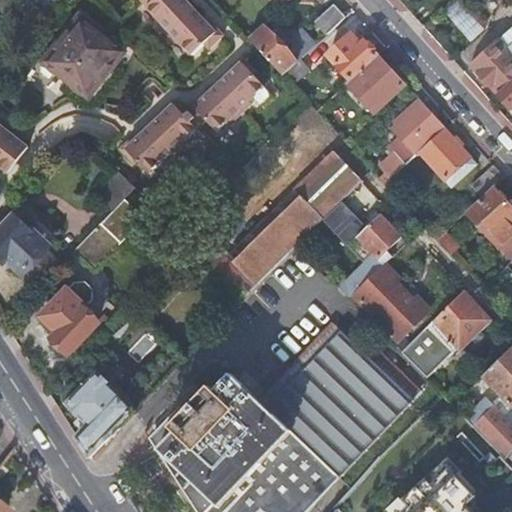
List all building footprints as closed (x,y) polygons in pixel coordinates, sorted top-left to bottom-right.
[(61,1),(60,0),(20,0),(15,8),(46,32),(54,22),(48,18),(61,1)] [(135,0),(138,3),(144,3),(159,19),(159,25),(176,44),(182,44),(194,56),(206,45),(211,50),(226,36),(214,24),(211,26),(206,21),(188,2),(186,0),(135,0)] [(327,36),(346,18),(335,5),(315,22),(327,36)] [(107,41),(80,20),(45,63),(88,97),(111,68),(113,70),(126,53),(108,39),(107,41)] [(249,39),(257,48),(283,76),(284,75),(301,59),(308,53),(303,47),(297,52),(292,57),(263,26),(249,39)] [(328,56),(351,81),(379,57),(367,44),(356,31),(328,56)] [(484,80),(497,96),(511,82),(511,46),(507,51),(498,40),(470,66),(484,80)] [(145,152),(157,164),(169,153),(175,153),(193,136),(193,131),(210,115),(222,128),(234,117),(240,117),(258,100),(258,95),(268,86),(258,75),(241,57),(232,66),(235,69),(230,74),(212,90),(207,95),(204,92),(191,103),(189,107),(178,94),(168,103),(171,106),(166,111),(149,127),(143,131),(141,129),(131,137),(134,141),(145,152)] [(351,81),(348,84),(375,114),(405,86),(392,71),(379,57),(351,81)] [(310,70),(301,59),(284,75),(294,86),(310,70)] [(511,82),(497,96),(508,108),(511,112),(511,82)] [(420,154),(446,131),(419,102),(391,128),(400,139),(388,151),(393,156),(380,168),(387,176),(380,181),(385,186),(399,174),(420,154)] [(0,170),(4,173),(26,146),(18,140),(12,135),(15,132),(0,121),(0,120),(0,170)] [(462,148),(446,131),(420,154),(452,189),(477,165),(462,148)] [(340,201),(360,181),(347,167),(334,154),(228,257),(179,206),(166,219),(190,241),(232,307),(296,244),(321,219),(340,201)] [(482,199),(505,178),(495,167),(472,188),(482,199)] [(124,200),(135,188),(121,175),(120,174),(97,197),(112,212),(124,200)] [(408,184),(399,174),(385,186),(395,196),(408,184)] [(501,192),(497,192),(495,190),(468,215),(499,249),(511,262),(511,208),(506,202),(506,197),(501,192)] [(144,219),(124,200),(112,212),(74,252),(94,271),(144,219)] [(355,215),(340,201),(321,219),(324,222),(326,220),(350,245),(358,238),(367,229),(355,215)] [(390,227),(380,216),(367,229),(358,238),(374,256),(347,283),(344,280),(337,287),(349,299),(353,296),(362,287),(383,266),(390,260),(384,253),(386,252),(400,237),(390,227)] [(40,287),(60,266),(45,252),(49,248),(29,229),(28,231),(15,219),(0,234),(0,259),(4,262),(6,259),(11,263),(24,275),(25,273),(40,287)] [(178,254),(190,241),(166,219),(155,231),(178,254)] [(326,220),(324,222),(348,247),(350,245),(326,220)] [(436,241),(450,256),(457,249),(443,234),(436,241)] [(362,287),(353,296),(398,342),(404,337),(429,312),(422,305),(415,299),(412,302),(394,284),(398,281),(383,266),(362,287)] [(89,333),(98,324),(84,311),(86,309),(85,308),(93,300),(93,289),(85,282),(74,283),(67,291),(67,290),(41,318),(55,331),(59,335),(54,340),(69,355),(89,333)] [(411,344),(402,353),(427,380),(449,356),(456,349),(459,353),(492,321),(478,306),(464,292),(411,344)] [(113,323),(99,338),(111,349),(142,317),(130,305),(113,323)] [(99,338),(113,323),(105,315),(98,324),(89,333),(97,340),(99,338)] [(309,511),(320,500),(336,484),(415,402),(340,332),(267,409),(232,375),(205,404),(200,400),(175,425),(157,444),(199,511),(309,511)] [(398,342),(394,346),(402,353),(411,344),(404,337),(398,342)] [(185,358),(173,346),(141,380),(154,391),(185,358)] [(511,408),(511,407),(511,348),(483,378),(494,390),(511,408)] [(90,459),(119,428),(132,414),(142,404),(104,367),(87,385),(84,382),(79,383),(68,393),(69,400),(70,402),(68,405),(85,422),(88,426),(77,438),(90,459)] [(511,409),(511,408),(494,390),(486,399),(511,425),(511,409)] [(511,425),(486,399),(467,418),(506,459),(511,453),(511,425)] [(446,459),(425,479),(431,485),(448,469),(455,476),(459,472),(446,459)] [(472,511),(466,506),(475,497),(455,476),(448,469),(431,485),(425,479),(403,501),(410,508),(405,511),(472,511)] [(405,511),(410,508),(403,501),(391,511),(405,511)] [(0,511),(8,511),(10,510),(0,503),(0,511)]
